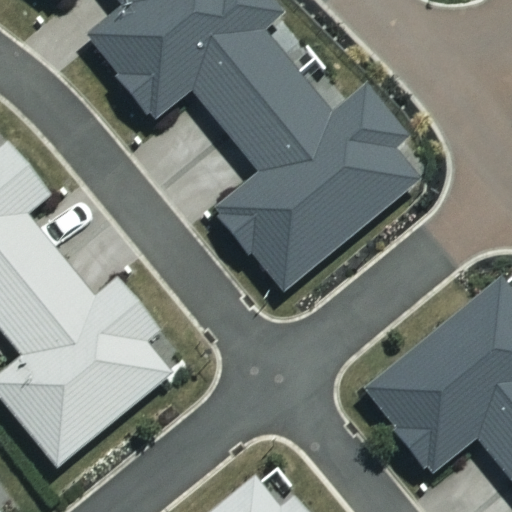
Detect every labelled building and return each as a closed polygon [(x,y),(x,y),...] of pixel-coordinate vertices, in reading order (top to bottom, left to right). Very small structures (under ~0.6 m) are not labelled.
[(43,0),(45,2),(47,0),(49,0),(54,6),(61,0),(109,0),(120,13),(134,0),(43,0)] [(134,0),(120,13),(84,42),(118,82),(113,86),(143,123),(147,119),(153,127),(190,97),(224,138),(298,78),(264,37),(283,22),(265,0),(134,0)] [(331,119),(298,78),(224,138),(257,179),(213,214),(219,222),(215,225),(246,263),(249,260),(281,300),(420,189),(394,156),(407,145),(364,92),(331,119)] [(0,310),(59,263),(24,221),(50,201),(8,150),(0,156),(0,310)] [(0,342),(18,364),(0,378),(0,406),(57,475),(170,382),(143,349),(158,337),(116,286),(94,304),(59,263),(0,310),(0,342)] [(476,447),(508,489),(511,485),(511,298),(501,284),(359,396),(392,437),(389,440),(420,478),(424,475),(431,483),(476,447)] [(284,511),(274,511),(253,485),(220,511),(298,511),(293,505),(284,511)]
